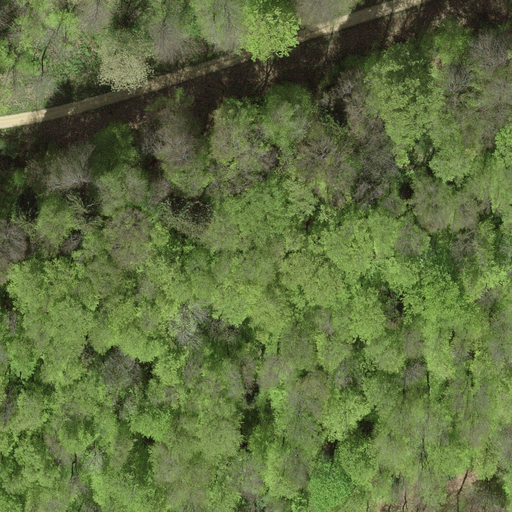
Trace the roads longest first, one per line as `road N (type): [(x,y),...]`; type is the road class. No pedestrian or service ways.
road 1 (track): [(0,126),(121,100),(436,0)]
road 2 (track): [(511,459),(372,511)]
